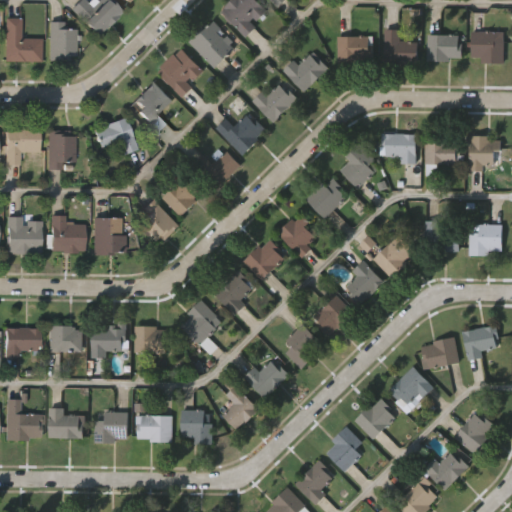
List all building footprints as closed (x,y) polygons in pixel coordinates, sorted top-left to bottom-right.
[(96,35),(69,8),(77,0),(84,0),(93,9),(102,0),(108,0),(120,11),(96,35)] [(256,27),(242,37),(220,9),(231,0),(254,0),(265,13),(253,23),(256,27)] [(268,0),(277,8),(285,0),(268,0)] [(2,18),(20,18),(20,38),(40,38),(40,60),(2,60),(2,18)] [(237,46),(214,68),(189,42),(211,20),(237,46)] [(74,28),(74,58),(48,58),(48,21),(65,21),(65,28),(74,28)] [(400,29),(400,41),(417,41),(416,64),(383,64),(384,29),(400,29)] [(503,63),(471,63),(471,32),(503,32),(503,63)] [(461,34),(461,61),(427,61),(427,34),(461,34)] [(368,61),(337,61),(337,36),(368,36),(368,61)] [(179,97),(157,68),(183,48),(202,73),(189,83),(192,87),(179,97)] [(293,60),(298,65),(312,52),(327,68),(303,91),(282,70),(293,60)] [(252,102),(276,78),(296,99),(273,122),(252,102)] [(129,104),(152,81),(172,101),(157,115),(166,123),(157,132),(129,104)] [(234,127),(248,113),(266,130),(242,154),(215,128),(225,118),(234,127)] [(134,150),(120,154),(116,141),(98,146),(93,127),(125,118),(134,150)] [(37,151),(18,151),(18,164),(4,164),(4,126),(37,126),(37,151)] [(62,169),(46,169),(46,131),(73,131),(73,162),(62,162),(62,169)] [(416,133),(416,163),(400,163),(400,156),(381,156),(381,133),(416,133)] [(457,165),(425,165),(425,137),(458,137),(457,165)] [(469,137),(501,137),(501,151),(494,151),(494,166),(484,166),(484,171),(469,171),(469,137)] [(336,167),(359,144),(375,159),(368,166),(374,171),(357,188),(336,167)] [(215,190),(200,175),(225,150),(240,165),(215,190)] [(330,176),(349,195),(325,219),(306,200),(330,176)] [(199,197),(180,216),(161,197),(180,177),(199,197)] [(162,242),(134,216),(150,199),(178,224),(162,242)] [(310,248),(301,257),(277,234),(296,214),(317,233),(306,244),(310,248)] [(48,251),(48,215),(64,215),(64,223),(82,223),(82,251),(48,251)] [(5,253),(5,217),(38,217),(38,253),(5,253)] [(120,253),(92,253),(92,217),(120,217),(120,253)] [(427,224),(457,224),(457,251),(427,251),(427,224)] [(469,255),(469,225),(501,225),(501,255),(469,255)] [(382,250),(397,234),(414,251),(390,277),(358,246),(367,236),(382,250)] [(261,280),(243,262),(268,238),(286,256),(261,280)] [(352,271),(362,261),(383,282),(361,303),(345,287),(357,276),(352,271)] [(231,313),(213,293),(238,271),(256,290),(231,313)] [(312,320),(336,296),(352,312),(328,336),(312,320)] [(209,354),(179,324),(202,302),(222,322),(206,337),(216,347),(209,354)] [(291,347),(285,341),(302,324),(324,346),(301,369),(285,353),(291,347)] [(81,325),(81,352),(47,352),(47,325),(81,325)] [(106,351),(106,357),(91,358),(91,326),(125,326),(126,351),(106,351)] [(169,326),(169,354),(134,353),(134,326),(169,326)] [(482,358),(467,360),(463,331),(496,326),(499,348),(481,351),(482,358)] [(3,327),(37,327),(37,354),(3,354),(3,327)] [(420,345),(454,338),(459,363),(425,369),(420,345)] [(251,367),(262,373),(268,362),(285,371),(271,397),(243,383),(251,367)] [(433,388),(408,413),(387,392),(413,367),(433,388)] [(237,431),(222,416),(233,404),(225,396),(235,386),(259,410),(237,431)] [(355,420),(380,398),(397,417),(372,439),(355,420)] [(4,439),(4,399),(19,399),(19,413),(40,414),(40,440),(4,439)] [(83,438),(48,438),(48,408),(64,408),(64,415),(83,415),(83,438)] [(203,410),(203,424),(211,424),(212,444),(193,445),(193,438),(180,438),(180,410),(203,410)] [(476,454),(454,439),(475,410),(496,425),(476,454)] [(99,442),(99,412),(127,412),(127,442),(99,442)] [(172,441),(136,441),(136,416),(172,416),(172,441)] [(331,442),(343,429),(365,451),(344,472),(325,453),(334,444),(331,442)] [(444,490),(423,469),(434,459),(438,464),(452,450),(468,466),(444,490)] [(325,494),(315,505),(294,485),(318,461),(334,478),(321,490),(325,494)] [(403,511),(396,504),(421,480),(438,497),(423,511),(403,511)] [(305,506),(299,511),(265,511),(263,510),(287,488),(305,506)]
